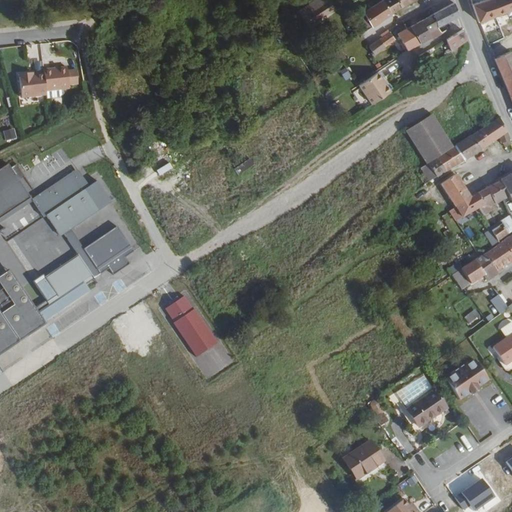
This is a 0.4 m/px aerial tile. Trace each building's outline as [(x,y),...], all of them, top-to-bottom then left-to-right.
[(327,0),(316,0),(291,17),(301,32),(333,9),(327,0)] [(327,0),(333,9),(345,0),(327,0)] [(366,30),(391,13),(383,0),(364,12),(358,16),(366,30)] [(391,14),(414,0),(383,0),(391,13),(391,14)] [(511,0),(478,0),(474,1),(481,18),(509,7),(510,11),(511,10),(511,0)] [(443,24),(459,16),(454,3),(432,15),(437,27),(439,32),(440,33),(446,30),(443,24)] [(421,21),(430,38),(434,35),(439,32),(437,27),(432,15),(421,21)] [(424,41),(430,38),(421,21),(411,26),(420,43),(424,41)] [(407,50),(412,47),(420,43),(411,26),(397,33),(407,50)] [(452,50),(466,40),(462,31),(446,40),(452,50)] [(390,32),(379,39),(384,47),(395,39),(390,32)] [(379,39),(369,46),(374,54),(384,47),(379,39)] [(511,95),(511,50),(511,49),(496,55),(511,95)] [(333,57),(339,65),(345,61),(340,52),(333,57)] [(251,56),(199,90),(209,107),(261,71),(251,56)] [(44,74),(46,91),(70,88),(67,67),(43,70),(44,74)] [(372,104),(391,91),(378,72),(359,84),(372,104)] [(22,98),(46,95),(46,91),(44,74),(37,75),(29,76),(29,73),(19,74),(22,98)] [(437,158),(452,148),(432,116),(407,132),(427,164),(437,158)] [(509,139),(499,117),(472,135),(480,149),(487,145),(494,140),(499,137),(501,144),(503,143),(509,139)] [(5,142),(15,141),(13,130),(3,132),(5,142)] [(480,149),(472,135),(456,146),(464,160),(471,155),(480,149)] [(464,160),(456,146),(452,148),(437,158),(445,171),(454,166),(464,160)] [(445,171),(437,158),(427,164),(436,177),(441,174),(445,171)] [(237,176),(253,165),(249,159),(233,170),(237,176)] [(436,177),(427,164),(421,168),(429,181),(436,177)] [(0,219),(30,200),(8,165),(0,170),(0,219)] [(421,168),(415,171),(424,185),(429,181),(421,168)] [(511,173),(509,175),(500,180),(506,196),(501,199),(502,200),(508,214),(511,211),(511,173)] [(0,315),(13,334),(27,325),(32,331),(43,323),(89,293),(84,286),(99,276),(69,229),(98,211),(84,190),(75,177),(73,174),(32,201),(42,216),(44,214),(57,233),(60,231),(71,247),(38,269),(36,265),(26,272),(39,291),(27,299),(16,306),(13,301),(15,299),(0,275),(0,315)] [(80,174),(75,177),(84,190),(88,187),(80,174)] [(440,183),(455,206),(462,202),(458,194),(465,190),(459,181),(455,174),(440,183)] [(506,196),(500,180),(489,186),(485,188),(491,200),(494,205),(502,200),(501,199),(506,196)] [(491,200),(485,188),(477,193),(483,204),(487,202),(491,200)] [(455,206),(449,211),(455,220),(478,207),(483,204),(477,193),(472,196),(470,197),(465,190),(458,194),(462,202),(455,206)] [(483,204),(478,207),(489,228),(491,231),(500,225),(497,221),(490,208),(487,202),(483,204)] [(500,225),(505,235),(511,231),(511,223),(508,214),(497,221),(500,225)] [(453,221),(445,226),(453,239),(462,234),(453,221)] [(491,231),(497,241),(505,235),(500,225),(491,231)] [(491,231),(489,228),(485,230),(493,244),(497,241),(491,231)] [(511,235),(502,242),(511,256),(511,235)] [(511,256),(502,242),(484,254),(489,263),(496,273),(505,266),(511,260),(511,256)] [(479,257),(473,261),(483,277),(487,282),(493,278),(497,275),(496,273),(489,263),(484,254),(479,257)] [(473,261),(460,269),(470,285),(483,277),(473,261)] [(2,262),(0,263),(0,275),(15,299),(13,301),(16,306),(27,299),(2,262)] [(460,269),(451,275),(462,290),(470,285),(460,269)] [(487,317),(490,323),(510,308),(506,303),(487,317)] [(473,308),(461,318),(471,329),(482,319),(473,308)] [(0,352),(7,348),(2,341),(13,334),(0,315),(0,352)] [(27,325),(13,334),(19,343),(45,325),(43,323),(32,331),(27,325)] [(506,365),(511,360),(511,323),(501,330),(507,338),(494,348),(506,365)] [(0,355),(19,343),(13,334),(2,341),(7,348),(0,352),(0,355)] [(446,379),(460,399),(470,392),(471,394),(480,388),(478,386),(489,379),(474,359),(469,363),(467,361),(451,373),(452,375),(446,379)] [(410,407),(436,389),(426,374),(399,392),(410,407)] [(422,426),(449,407),(437,389),(410,409),(422,426)] [(359,479),(386,461),(372,441),(345,459),(359,479)] [(391,511),(421,511),(415,504),(412,506),(410,503),(407,500),(391,511)]
